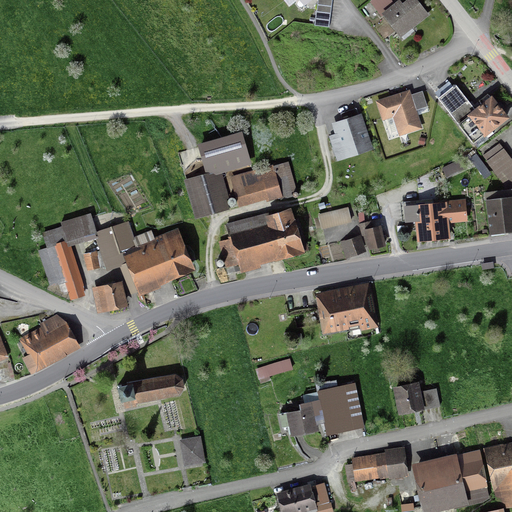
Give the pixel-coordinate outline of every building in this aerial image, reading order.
[(321,0),(319,26),(330,27),(332,0),(321,0)] [(399,37),(426,15),(413,0),(411,0),(403,7),(399,3),(383,16),(399,37)] [(472,143),(483,134),(485,136),(507,118),(490,99),(474,113),(453,87),(437,100),(472,143)] [(409,94),(414,109),(427,105),(421,89),(409,94)] [(409,94),(408,92),(377,103),(382,117),(393,114),(401,136),(421,129),(414,109),(409,94)] [(371,150),(357,114),(330,125),(344,161),(371,150)] [(239,135),(200,146),(208,173),(216,171),(247,162),(239,135)] [(511,176),(511,162),(499,146),(486,156),(506,181),(511,176)] [(275,194),(269,170),(233,179),(239,203),(275,194)] [(226,208),(216,171),(208,173),(186,179),(196,216),(226,208)] [(511,184),(511,189),(484,192),(489,234),(511,231),(511,183),(511,184)] [(447,236),(444,206),(422,207),(424,238),(447,236)] [(322,228),(351,221),(348,208),(319,215),(322,228)] [(301,255),(290,210),(267,216),(272,235),(232,245),(239,271),(301,255)] [(83,294),(67,242),(94,233),(88,215),(60,224),(61,228),(43,233),(48,247),(40,250),(50,283),(58,281),(61,290),(69,288),(72,297),(83,294)] [(383,243),(379,228),(372,230),(369,221),(360,224),(367,248),(383,243)] [(96,234),(107,270),(122,265),(118,251),(133,246),(126,224),(96,234)] [(191,269),(178,236),(126,258),(140,290),(191,269)] [(358,239),(348,241),(350,252),(360,249),(358,239)] [(97,250),(84,252),(86,269),(99,267),(97,250)] [(122,279),(93,286),(99,311),(127,305),(122,279)] [(368,284),(315,294),(323,335),(360,328),(361,332),(377,329),(368,284)] [(41,326),(19,337),(29,354),(23,357),(31,373),(81,346),(67,320),(57,313),(39,323),(41,326)] [(0,359),(9,356),(0,333),(0,359)] [(260,379),(293,370),(289,358),(257,367),(260,379)] [(174,375),(118,386),(121,406),(178,395),(183,388),(181,379),(174,375)] [(320,404),(326,431),(327,437),(363,429),(354,386),(318,394),(320,404)] [(417,386),(395,390),(400,418),(422,414),(417,386)] [(326,431),(320,404),(300,409),(301,413),(286,416),(291,438),(326,431)] [(199,438),(181,441),(186,466),(204,462),(199,438)] [(511,441),(484,447),(497,509),(511,505),(511,441)] [(405,473),(402,452),(353,458),(356,480),(405,473)] [(461,502),(453,462),(419,469),(427,509),(461,502)] [(315,503),(310,485),(279,494),(284,511),(292,511),(316,505),(317,511),(329,511),(331,511),(328,500),(315,503)]
